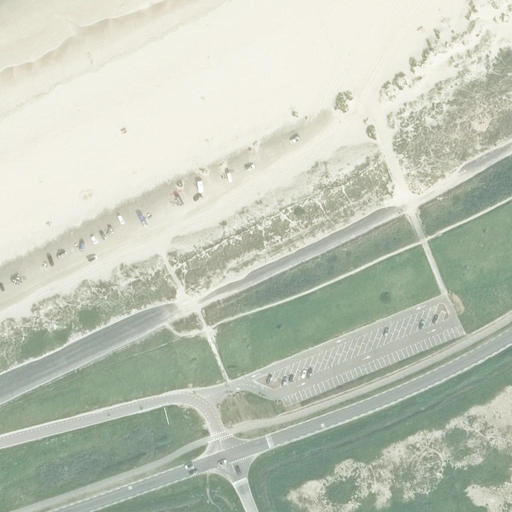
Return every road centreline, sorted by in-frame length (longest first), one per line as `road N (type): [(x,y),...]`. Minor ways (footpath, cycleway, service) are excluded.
road 1 (secondary): [(228,455),(429,379),(511,334)]
road 2 (unclassified): [(228,455),(210,410),(177,397),(0,442)]
road 3 (secondary): [(69,511),(228,455)]
